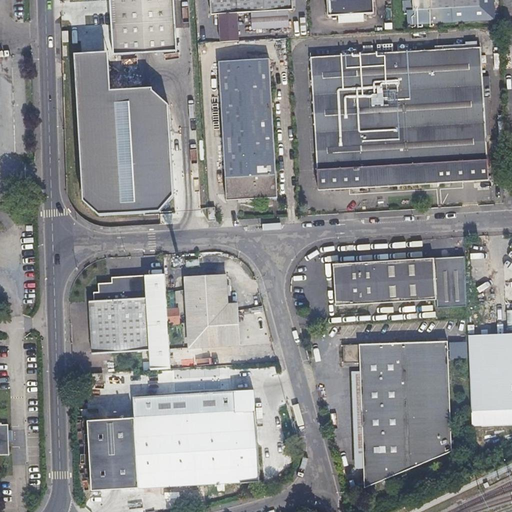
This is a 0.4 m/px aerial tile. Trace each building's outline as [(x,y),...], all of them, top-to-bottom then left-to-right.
[(82,0),(84,19),(85,57),(113,55),(113,53),(178,50),(174,0),(82,0)] [(210,0),(212,15),(294,10),(293,0),(210,0)] [(327,0),(329,17),(373,14),(372,0),(327,0)] [(413,0),(414,11),(481,7),(480,0),(413,0)] [(487,180),(486,158),(485,136),(489,135),(487,96),(483,96),(479,47),(311,56),(319,190),(351,188),(351,190),(359,190),(359,188),(487,180)] [(277,197),(273,128),(269,59),(219,62),(228,201),(277,197)] [(88,204),(122,203),(157,202),(157,200),(158,200),(158,190),(156,190),(152,112),(111,115),(110,112),(97,113),(97,115),(85,116),(88,204)] [(433,268),(432,260),(332,266),(334,299),(435,293),(435,301),(465,299),(463,258),(451,259),(451,267),(433,268)] [(451,259),(432,260),(433,268),(451,267),(451,259)] [(95,291),(95,295),(95,299),(91,300),(94,352),(150,349),(146,274),(113,276),(113,282),(100,282),(100,290),(95,291)] [(191,347),(216,346),(240,344),(238,304),(229,305),(227,275),(187,277),(191,347)] [(485,352),(488,429),(511,427),(511,301),(505,302),(506,351),(485,352)] [(477,323),(485,322),(493,322),(493,306),(476,307),(477,323)] [(178,309),(166,309),(166,324),(178,324),(178,309)] [(375,484),(401,473),(450,452),(446,343),(341,346),(342,363),(358,362),(364,488),(375,484)] [(104,383),(104,378),(104,372),(84,374),(84,384),(104,383)] [(0,472),(4,473),(3,456),(13,455),(11,424),(2,424),(1,410),(1,395),(0,395),(0,472)] [(184,494),(261,488),(255,398),(132,405),(134,428),(89,430),(93,500),(143,496),(143,502),(185,499),(184,494)]
